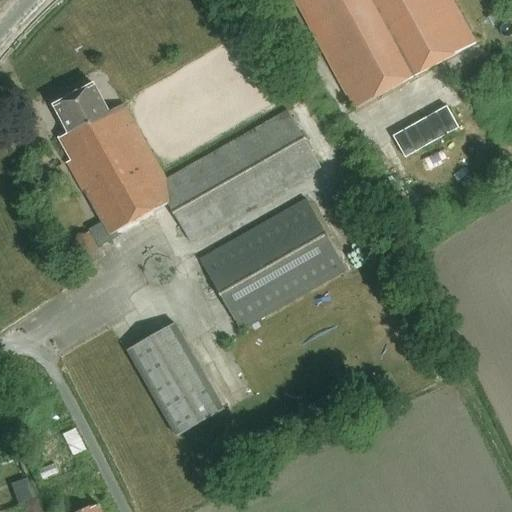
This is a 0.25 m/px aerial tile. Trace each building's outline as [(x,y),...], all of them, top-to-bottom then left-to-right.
[(354,96),(360,108),(476,45),(469,33),(450,0),(295,0),(342,84),(354,96)] [(68,164),(101,225),(89,231),(90,233),(72,243),(86,268),(105,258),(100,249),(120,237),(117,233),(168,204),(190,243),(321,169),(288,112),(166,181),(123,106),(108,115),(93,87),(54,109),(69,135),(60,141),(72,162),(68,164)] [(447,107),(394,137),(406,159),(459,129),(447,107)] [(59,197),(71,190),(65,180),(53,188),(59,197)] [(241,333),(347,272),(306,200),(200,260),(241,333)] [(176,440),(223,413),(173,327),(127,354),(176,440)] [(74,429),(62,435),(72,456),(85,450),(74,429)] [(53,465),(37,471),(41,480),(57,474),(53,465)]
